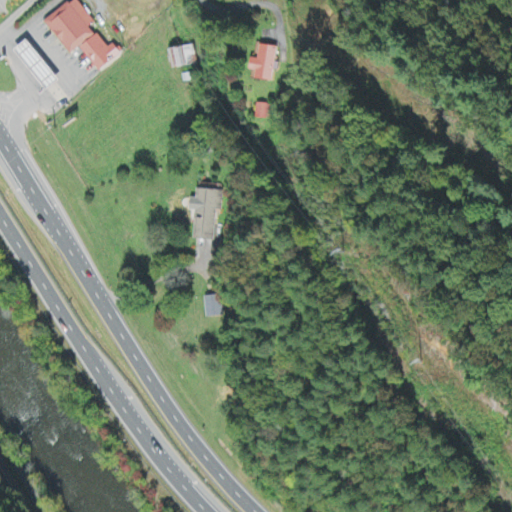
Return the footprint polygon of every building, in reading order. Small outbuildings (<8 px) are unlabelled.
[(78,0),(48,23),(74,56),(83,49),(102,74),(125,56),(116,45),(110,50),(93,28),(98,24),(78,0)] [(52,92),(65,81),(33,42),(20,52),(52,92)] [(273,83),(279,50),(263,46),(260,61),(255,60),(253,72),(259,73),(258,80),(273,83)] [(170,51),(174,71),(196,67),(192,47),(170,51)] [(257,120),(271,121),(272,106),(258,105),(257,120)] [(196,241),(215,242),(216,211),(221,211),(222,192),(198,191),(196,241)] [(203,299),(208,320),(222,317),(217,296),(203,299)]
